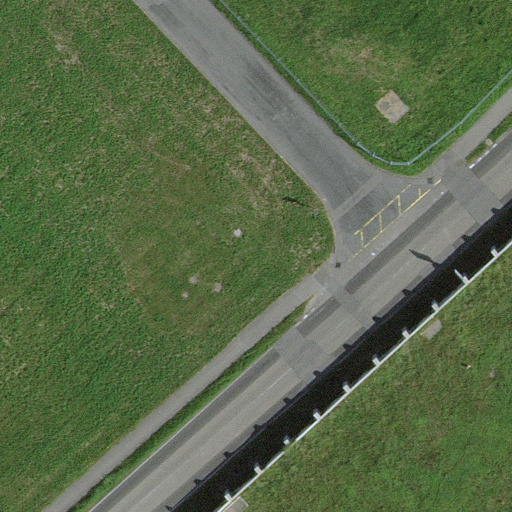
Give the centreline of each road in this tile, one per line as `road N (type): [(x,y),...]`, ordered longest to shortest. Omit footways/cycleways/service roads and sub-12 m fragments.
road 1 (secondary): [(129,511),(414,253)]
road 2 (unclassified): [(179,0),(414,253)]
road 3 (secondary): [(414,253),(511,160)]
